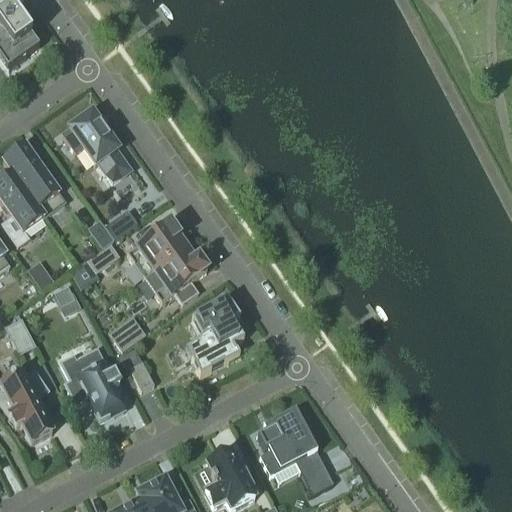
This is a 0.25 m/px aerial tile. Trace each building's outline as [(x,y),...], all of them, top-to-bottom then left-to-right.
[(37,54),(32,47),(9,15),(0,21),(0,63),(8,75),(37,54)] [(99,131),(92,122),(90,119),(60,141),(73,160),(81,154),(93,172),(97,169),(111,189),(128,177),(114,157),(116,156),(105,140),(107,139),(101,130),(99,131)] [(43,224),(64,209),(23,152),(2,168),(8,177),(9,177),(43,224)] [(0,209),(10,224),(0,230),(0,232),(16,255),(29,246),(23,238),(43,224),(9,177),(8,177),(0,183),(0,209)] [(113,246),(136,230),(126,216),(104,233),(113,246)] [(101,254),(112,247),(98,227),(87,235),(101,254)] [(143,285),(185,255),(168,231),(125,261),(143,285)] [(94,279),(117,263),(109,252),(86,268),(94,279)] [(1,263),(4,260),(0,254),(0,279),(9,273),(1,263)] [(189,289),(205,278),(196,265),(193,267),(185,255),(143,285),(160,310),(173,301),(180,311),(197,299),(189,289)] [(41,296),(52,289),(38,269),(28,277),(41,296)] [(71,299),(70,300),(66,293),(52,301),(56,308),(55,308),(63,324),(80,315),(71,299)] [(233,327),(238,324),(225,305),(208,318),(186,328),(196,347),(184,355),(198,383),(238,362),(232,351),(242,345),(233,327)] [(18,361),(34,353),(20,327),(5,335),(18,361)] [(120,357),(143,341),(135,330),(112,346),(120,357)] [(112,381),(110,382),(96,356),(75,367),(73,363),(59,370),(69,388),(64,391),(76,413),(88,407),(99,428),(113,421),(113,422),(123,417),(119,409),(118,410),(110,395),(113,393),(115,386),(112,381)] [(140,398),(153,391),(141,369),(128,375),(140,398)] [(34,407),(46,398),(32,378),(23,385),(20,381),(0,391),(0,395),(2,399),(0,400),(0,413),(14,434),(19,431),(29,450),(51,439),(34,407)] [(273,434),(256,443),(263,457),(267,454),(269,457),(258,463),(268,481),(271,479),(279,476),(293,468),(296,467),(303,463),(314,457),(308,445),(307,445),(293,418),(271,429),(273,434)] [(229,458),(205,471),(211,483),(209,484),(212,490),(214,489),(216,492),(203,499),(209,511),(216,511),(224,508),(226,511),(238,511),(253,504),(248,495),(250,495),(245,486),(246,486),(242,479),(240,479),(229,458)] [(311,501),(332,491),(327,482),(306,493),(311,501)] [(134,500),(138,507),(140,511),(190,511),(188,507),(177,511),(163,484),(160,486),(159,483),(146,490),(148,493),(134,500)]
